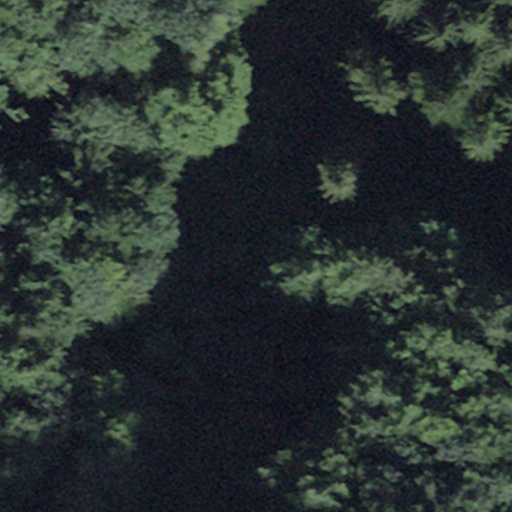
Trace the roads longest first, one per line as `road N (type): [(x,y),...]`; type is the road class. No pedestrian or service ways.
road 1 (track): [(511,243),(67,148),(0,121)]
road 2 (track): [(210,0),(511,143)]
